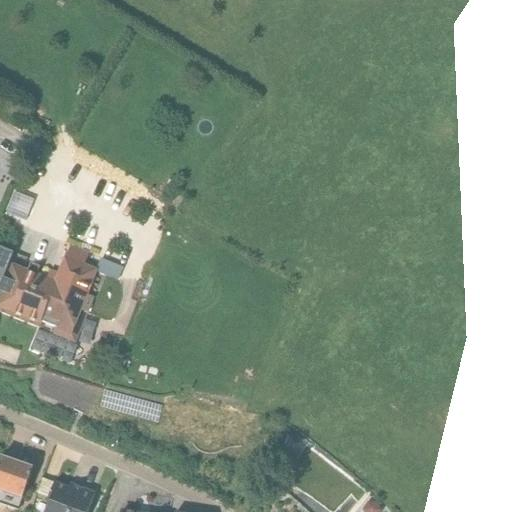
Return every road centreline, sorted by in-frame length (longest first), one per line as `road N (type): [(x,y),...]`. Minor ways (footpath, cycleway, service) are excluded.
road 1 (unclassified): [(219,511),(0,414)]
road 2 (track): [(140,234),(68,199),(50,165),(26,147)]
